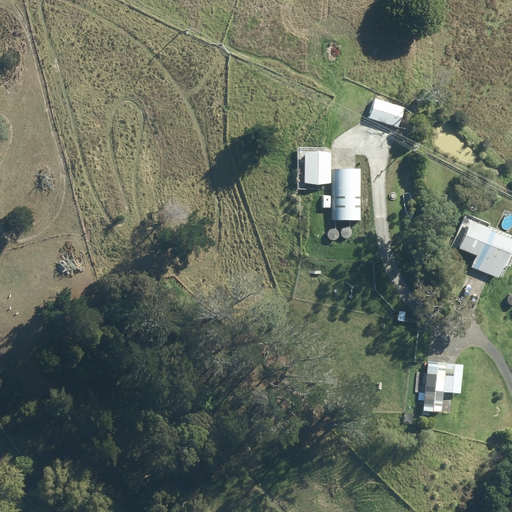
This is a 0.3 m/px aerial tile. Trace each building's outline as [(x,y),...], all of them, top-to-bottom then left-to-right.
[(366,117),(396,126),(402,107),(372,97),(366,117)] [(304,154),(305,185),(331,185),(332,154),(304,154)] [(332,170),(332,221),(360,221),(361,170),(332,170)] [(474,269),(473,272),(478,274),(479,271),(498,279),(511,244),(511,240),(491,232),(492,230),(470,221),(459,250),(477,257),(472,269),(474,269)] [(438,411),(438,409),(442,409),(443,391),(461,393),(463,363),(423,360),(419,410),(438,411)]
